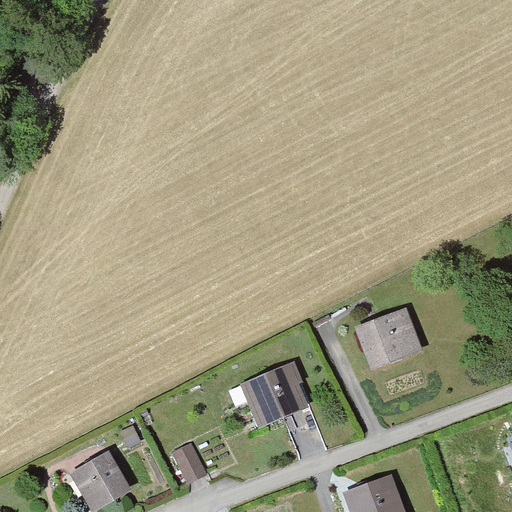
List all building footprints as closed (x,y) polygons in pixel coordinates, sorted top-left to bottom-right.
[(407,306),(351,326),(366,367),(422,346),(407,306)] [(288,362),(239,385),(258,424),(307,402),(288,362)] [(511,434),(498,440),(511,475),(511,434)] [(195,441),(171,450),(183,481),(207,473),(195,441)] [(105,454),(66,475),(85,511),(94,511),(127,494),(105,454)] [(407,511),(395,473),(344,488),(351,511),(407,511)]
